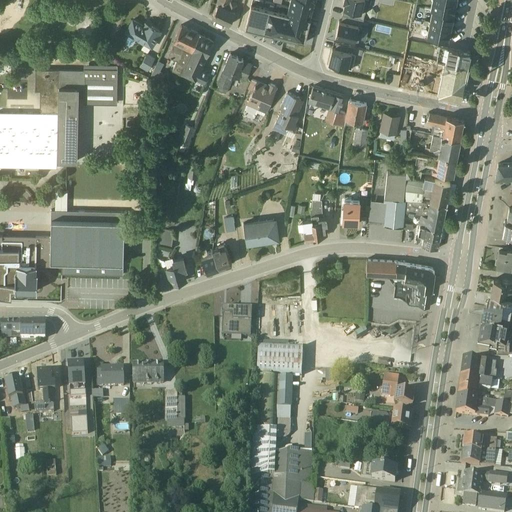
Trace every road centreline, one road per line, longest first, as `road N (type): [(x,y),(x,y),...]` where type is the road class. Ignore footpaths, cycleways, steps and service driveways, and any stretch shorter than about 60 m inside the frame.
road 1 (residential): [(70,337),(321,250),(454,262)]
road 2 (primary): [(454,262),(413,511)]
road 3 (primary): [(425,511),(468,265)]
road 4 (residential): [(311,76),(483,117)]
road 5 (residential): [(164,0),(311,76)]
road 6 (primary): [(479,136),(454,262)]
road 7 (primary): [(468,265),(490,144)]
